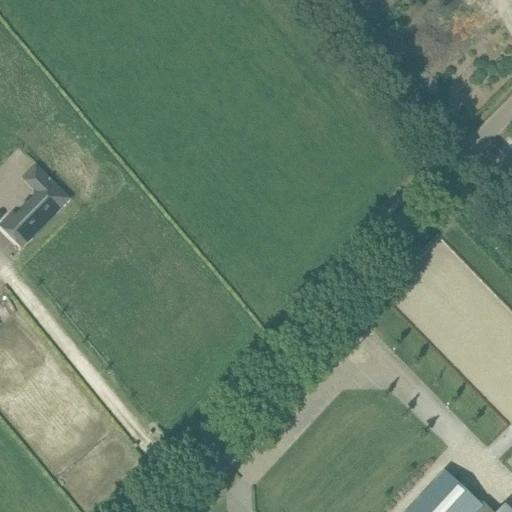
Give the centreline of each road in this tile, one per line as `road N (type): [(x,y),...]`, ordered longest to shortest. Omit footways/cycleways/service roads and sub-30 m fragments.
road 1 (unclassified): [(134,511),(511,106)]
road 2 (unknown): [(0,274),(171,471)]
road 3 (track): [(464,153),(329,0)]
